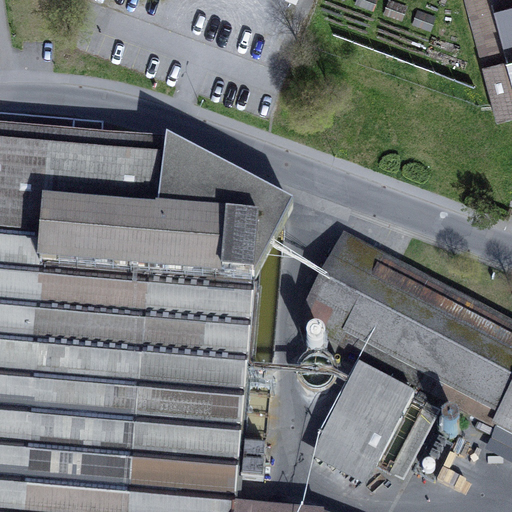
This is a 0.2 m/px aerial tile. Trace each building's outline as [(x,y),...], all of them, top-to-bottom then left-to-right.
[(511,0),(465,0),(498,123),(511,119),(511,0)] [(0,511),(234,511),(235,510),(255,284),(259,276),(284,231),(293,213),(167,147),(102,142),(104,127),(0,117),(0,511)] [(511,511),(258,511),(235,510),(234,511),(511,511),(511,328),(347,242),(302,326),(499,429),(497,432),(511,439),(511,511)] [(361,460),(376,468),(413,399),(359,370),(339,409),(377,429),(361,460)] [(391,476),(404,483),(440,414),(427,407),(391,476)] [(376,468),(361,460),(377,429),(339,409),(312,460),(380,496),(391,476),(376,468)] [(266,449),(244,447),(241,480),(263,482),(266,449)]
